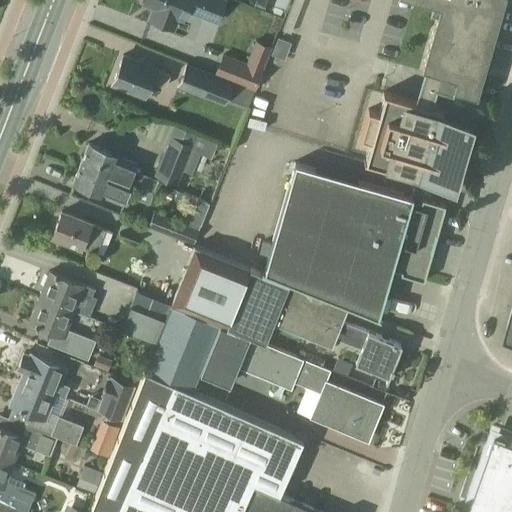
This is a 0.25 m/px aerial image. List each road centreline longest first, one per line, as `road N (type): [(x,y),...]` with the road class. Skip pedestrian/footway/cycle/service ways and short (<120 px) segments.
road 1 (unclassified): [(440,365),(511,119)]
road 2 (unclassified): [(290,32),(511,98)]
road 3 (unclassified): [(399,511),(440,365)]
road 4 (secondary): [(0,141),(53,0)]
